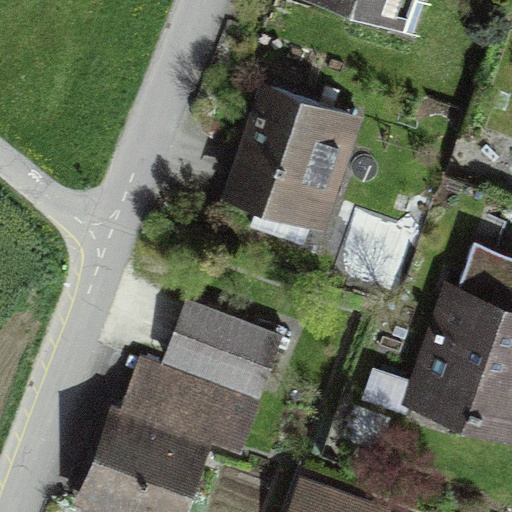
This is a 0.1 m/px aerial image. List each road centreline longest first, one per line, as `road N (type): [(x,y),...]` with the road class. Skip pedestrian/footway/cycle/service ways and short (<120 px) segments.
road 1 (residential): [(116,252),(12,511)]
road 2 (residential): [(211,0),(116,252)]
road 3 (unclassified): [(0,164),(116,252)]
